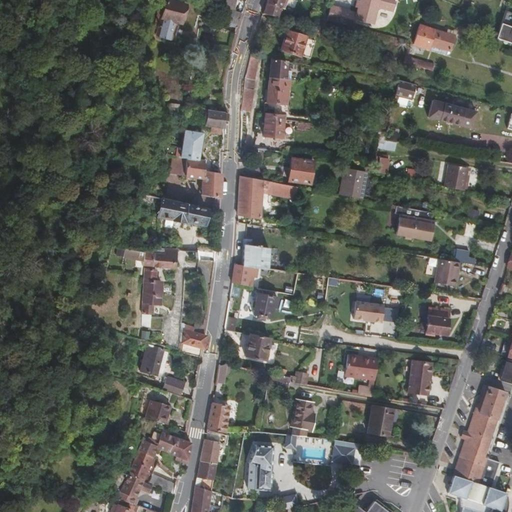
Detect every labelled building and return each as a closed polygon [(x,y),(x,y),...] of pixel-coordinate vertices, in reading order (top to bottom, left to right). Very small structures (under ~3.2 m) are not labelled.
[(177,24),(182,4),(165,0),(162,0),(154,35),(169,39),(173,23),(177,24)] [(241,13),(243,0),(221,0),(219,8),(221,8),(241,13)] [(351,6),(350,10),(348,17),(370,23),(374,6),(386,9),(388,0),(350,0),(349,5),(351,6)] [(275,17),(278,7),(264,3),(261,13),(275,17)] [(350,10),(327,4),(324,18),(346,24),(348,17),(350,10)] [(238,27),(241,13),(221,8),(218,22),(238,27)] [(446,50),(451,35),(417,24),(410,43),(426,48),(427,44),(446,50)] [(303,56),(309,38),(282,30),(277,48),(303,56)] [(446,50),(427,44),(426,48),(443,54),(445,53),(446,50)] [(412,63),(413,57),(403,54),(401,60),(412,63)] [(430,69),(432,63),(413,57),(412,63),(430,69)] [(198,69),(200,59),(192,58),(191,68),(198,69)] [(282,80),(285,61),(269,58),(266,78),(282,80)] [(283,105),(285,91),(286,91),(287,81),(282,80),(266,78),(263,102),(283,105)] [(248,112),(254,80),(246,79),(239,110),(239,112),(248,112)] [(408,100),(412,85),(396,81),(392,96),(408,100)] [(322,92),(323,87),(309,84),(304,83),(303,87),(308,88),(307,90),(322,92)] [(466,106),(424,95),(419,112),(462,123),(466,106)] [(224,128),(226,113),(203,109),(202,115),(204,115),(203,124),(221,127),(224,128)] [(280,137),(281,129),(280,114),(262,113),(260,137),(280,137)] [(399,137),(401,127),(386,123),(386,124),(384,134),(399,137)] [(384,134),(386,124),(379,124),(377,132),(384,134)] [(196,160),(199,133),(182,131),(179,157),(186,158),(196,160)] [(384,168),(386,152),(378,151),(376,167),(384,168)] [(309,181),(311,159),(289,156),(286,178),(309,181)] [(464,183),(468,161),(448,157),(444,180),(464,183)] [(201,178),(202,170),(203,161),(196,160),(186,158),(184,176),(201,178)] [(217,170),(217,163),(208,161),(207,169),(217,170)] [(362,194),(367,167),(344,163),(339,191),(362,194)] [(219,186),(220,173),(202,170),(201,178),(199,195),(218,198),(219,186)] [(257,217),(260,185),(264,186),(265,179),(237,175),(235,213),(257,217)] [(297,196),(299,184),(265,179),(264,186),(264,191),(297,196)] [(204,210),(186,206),(186,204),(164,199),(159,198),(155,217),(182,223),(183,221),(201,225),(204,210)] [(436,215),(404,210),(399,237),(431,242),(436,215)] [(266,268),(267,247),(248,244),(248,239),(242,238),(243,223),(234,221),(234,237),(241,238),(239,264),(252,266),(266,268)] [(271,233),(272,228),(252,224),(251,229),(271,233)] [(173,269),(174,250),(163,249),(162,254),(150,253),(141,252),(121,249),(119,255),(140,259),(139,266),(173,269)] [(212,261),(212,252),(197,251),(196,260),(212,261)] [(364,265),(366,257),(357,255),(356,263),(364,265)] [(451,286),(456,262),(436,258),(431,283),(451,286)] [(284,271),(285,263),(275,261),(274,265),(272,265),(272,269),(284,271)] [(248,286),(252,266),(239,264),(232,263),(229,282),(248,286)] [(159,294),(160,282),(154,281),(154,271),(142,270),(141,293),(159,294)] [(274,307),(275,295),(255,292),(251,313),(256,314),(256,318),(262,319),(263,316),(269,317),(270,306),(274,307)] [(158,304),(159,294),(141,293),(140,313),(151,314),(152,304),(158,304)] [(380,322),(382,304),(354,301),(351,319),(380,322)] [(445,328),(447,311),(426,308),(423,331),(441,334),(442,328),(445,328)] [(231,330),(233,319),(224,317),(222,328),(231,330)] [(202,349),(204,335),(201,335),(203,324),(195,323),(195,324),(193,333),(187,332),(188,327),(182,326),(181,331),(177,330),(175,352),(197,359),(199,348),(202,349)] [(193,333),(195,324),(189,323),(188,327),(187,332),(193,333)] [(263,360),(268,337),(248,333),(243,356),(263,360)] [(152,377),(160,349),(145,344),(137,372),(152,377)] [(373,380),(375,363),(360,361),(360,358),(345,356),(343,377),(373,380)] [(428,396),(432,362),(410,359),(406,394),(428,396)] [(511,384),(511,360),(504,359),(498,380),(511,384)] [(219,400),(224,365),(216,365),(210,398),(219,400)] [(285,391),(287,376),(266,372),(264,387),(285,391)] [(304,385),(306,375),(293,372),(292,377),(291,383),(304,385)] [(181,396),(185,382),(167,376),(163,390),(181,396)] [(495,419),(503,393),(481,385),(473,412),(495,419)] [(371,397),(372,390),(357,387),(355,395),(371,397)] [(309,431),(313,414),(308,413),(310,403),(294,399),(288,428),(291,428),(289,436),(303,437),(304,430),(309,431)] [(163,425),(168,407),(150,401),(144,419),(163,425)] [(222,432),(227,406),(209,404),(205,429),(222,432)] [(385,438),(391,410),(370,406),(365,434),(385,438)] [(482,456),(495,419),(473,412),(447,489),(490,500),(505,503),(506,495),(504,494),(505,492),(490,487),(498,462),(482,456)] [(166,456),(172,438),(159,433),(154,447),(153,451),(166,456)] [(185,462),(190,444),(172,438),(166,456),(185,462)] [(213,468),(217,442),(202,440),(197,465),(211,468),(213,468)] [(149,459),(153,451),(154,447),(141,441),(134,453),(149,459)] [(331,461),(333,445),(299,441),(297,457),(331,461)] [(269,490),(271,445),(253,445),(246,464),(245,473),(247,473),(246,485),(253,485),(253,490),(269,490)] [(144,473),(149,459),(134,453),(125,476),(140,482),(144,473)] [(356,474),(359,463),(340,458),(337,469),(356,474)] [(206,490),(211,468),(197,465),(193,486),(201,489),(206,490)] [(181,481),(184,468),(173,466),(170,473),(169,476),(181,481)] [(173,485),(144,473),(140,482),(171,494),(173,485)] [(133,499),(140,482),(125,476),(119,493),(133,499)] [(199,500),(201,489),(193,486),(191,499),(199,500)] [(486,511),(490,500),(447,489),(446,493),(458,497),(459,510),(458,511),(486,511)] [(133,499),(119,493),(116,500),(131,504),(133,499)] [(296,506),(293,494),(275,498),(277,510),(296,506)] [(132,511),(134,511),(137,506),(131,504),(116,500),(114,505),(129,511),(132,511)] [(385,511),(370,500),(362,511),(352,503),(345,511),(385,511)] [(503,511),(505,503),(490,500),(486,511),(503,511)]
